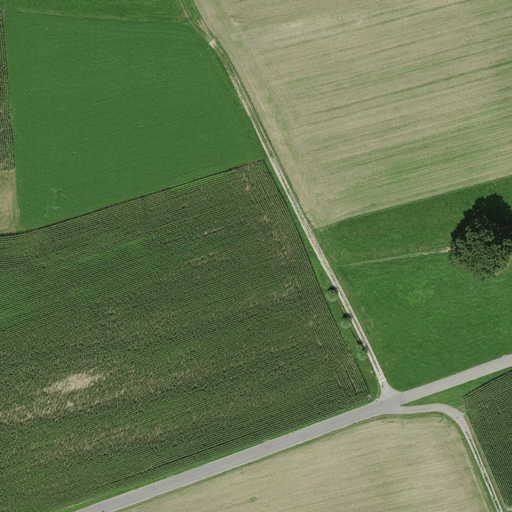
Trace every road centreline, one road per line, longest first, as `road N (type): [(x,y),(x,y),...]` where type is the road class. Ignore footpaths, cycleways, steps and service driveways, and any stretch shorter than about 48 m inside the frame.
road 1 (track): [(500,511),(455,415),(390,405),(206,37)]
road 2 (unclassified): [(511,361),(102,511)]
